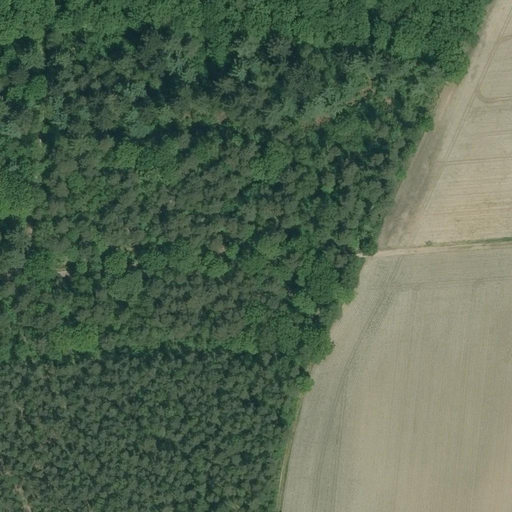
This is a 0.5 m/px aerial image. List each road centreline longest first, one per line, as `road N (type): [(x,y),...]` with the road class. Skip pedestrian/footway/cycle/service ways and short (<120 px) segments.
road 1 (track): [(511,244),(25,275)]
road 2 (track): [(0,28),(47,32),(25,275)]
